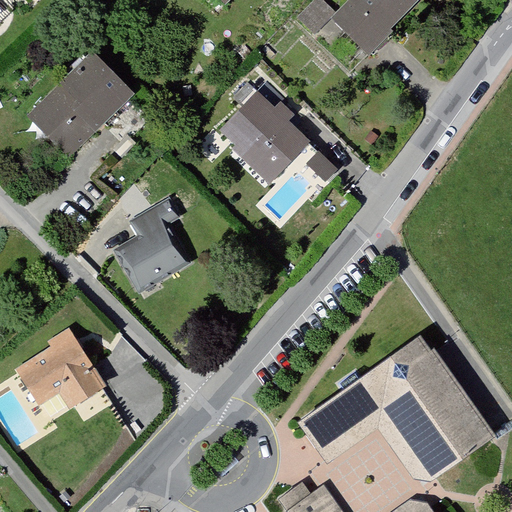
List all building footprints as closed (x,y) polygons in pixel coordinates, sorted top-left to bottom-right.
[(207,0),(218,10),(228,0),(207,0)] [(325,26),(361,60),(414,0),(346,0),(331,17),(315,1),(293,24),(310,42),(325,26)] [(31,113),(75,159),(136,93),(93,49),(31,113)] [(213,139),(262,187),(302,144),(283,125),(288,120),(279,111),(284,106),(264,90),(255,100),(251,97),(213,139)] [(114,252),(140,293),(186,263),(163,227),(180,217),(168,200),(132,223),(140,235),(114,252)] [(15,367),(40,404),(62,390),(73,406),(109,384),(70,328),(15,367)] [(427,334),(300,424),(327,466),(380,428),(416,479),(434,481),(499,436),(427,334)] [(289,511),(344,511),(325,485),(289,511)] [(395,511),(436,511),(431,504),(414,499),(395,511)]
